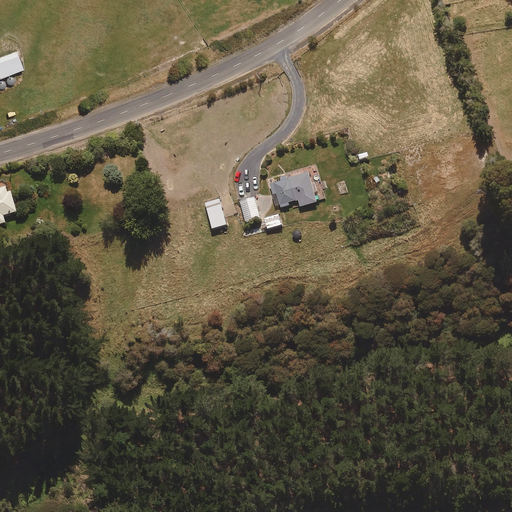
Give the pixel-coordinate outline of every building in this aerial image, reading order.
[(310,172),(270,183),(273,195),(276,194),(280,206),(280,208),(289,205),(289,202),(298,200),(300,206),(319,201),(310,172)] [(0,224),(4,223),(2,216),(15,212),(8,186),(0,188),(0,224)] [(246,222),(260,219),(255,198),(241,201),(246,222)] [(213,229),(227,225),(220,199),(206,203),(213,229)] [(268,229),(282,225),(279,214),(265,218),(268,229)]
